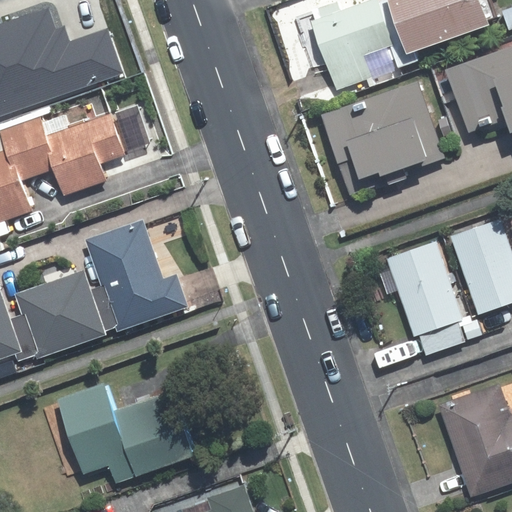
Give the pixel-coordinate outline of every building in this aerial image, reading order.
[(25,56),(27,63),(9,70),(19,101),(69,84),(56,47),(75,40),(61,0),(14,0),(0,5),(0,44),(6,63),(25,56)] [(501,26),(492,0),(385,0),(383,1),(383,0),(380,0),(346,12),(342,1),(322,8),(327,19),(318,22),(342,90),(375,78),(367,57),(395,47),(402,69),(422,62),(419,54),(501,26)] [(511,49),(454,71),(476,133),(511,120),(511,49)] [(424,84),(328,118),(355,195),(381,186),(382,189),(400,183),(398,177),(450,158),(424,84)] [(112,182),(106,165),(131,156),(115,114),(53,137),(46,117),(6,133),(12,149),(0,153),(0,241),(4,240),(0,228),(0,224),(37,211),(26,181),(60,169),(70,197),(112,182)] [(511,232),(506,214),(456,231),(484,310),(511,300),(511,232)] [(147,219),(90,240),(107,289),(121,327),(123,333),(193,308),(181,274),(168,279),(147,219)] [(441,238),(393,254),(419,331),(425,330),(432,350),(470,337),(463,316),(467,315),(441,238)] [(28,317),(41,356),(43,360),(111,336),(109,331),(121,327),(107,289),(96,293),(88,271),(20,295),(28,317)] [(0,275),(0,360),(19,354),(23,362),(41,356),(28,317),(16,321),(0,275)] [(481,317),(486,331),(499,326),(495,313),(481,317)] [(466,322),(471,336),(485,332),(480,317),(466,322)] [(88,367),(44,381),(68,455),(94,447),(99,464),(179,438),(158,373),(97,393),(88,367)] [(445,400),(477,493),(511,480),(511,403),(504,380),(445,400)] [(218,506),(199,511),(259,511),(249,481),(213,494),(218,506)]
